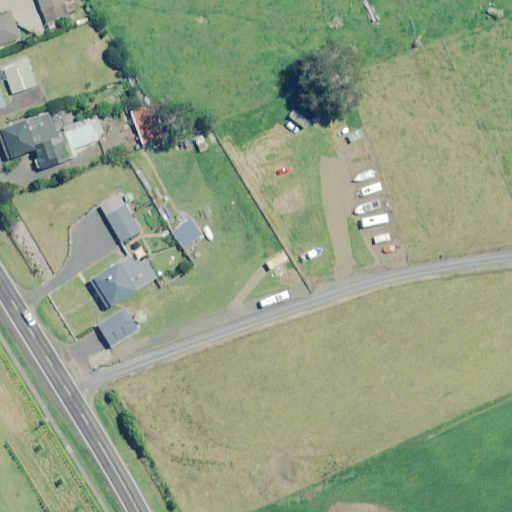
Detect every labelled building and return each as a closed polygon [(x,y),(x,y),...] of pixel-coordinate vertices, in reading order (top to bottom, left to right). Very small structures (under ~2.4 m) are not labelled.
[(39,0),(48,23),(70,15),(65,1),(69,0),(39,0)] [(0,45),(21,38),(12,12),(0,16),(0,45)] [(27,56),(2,65),(12,94),(37,85),(27,56)] [(44,170),(90,152),(105,135),(97,114),(63,128),(54,107),(0,128),(0,143),(6,159),(35,148),(44,170)] [(291,162),(282,164),(286,183),(295,181),(291,162)] [(126,202),(106,214),(122,242),(143,230),(126,202)] [(191,215),(170,229),(183,250),(205,236),(191,215)] [(137,263),(133,255),(90,280),(107,309),(159,279),(147,257),(137,263)] [(139,330),(126,309),(98,326),(111,347),(139,330)] [(113,357),(107,349),(89,361),(95,369),(113,357)]
